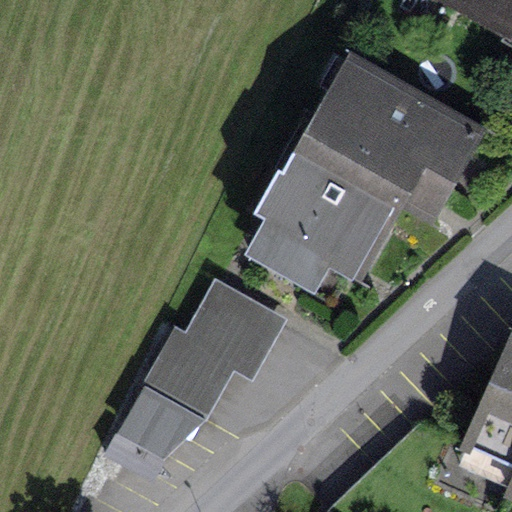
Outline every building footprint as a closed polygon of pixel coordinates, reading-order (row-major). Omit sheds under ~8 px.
[(511,0),(430,0),(511,46),(511,0)] [(265,229),(244,268),(316,307),(331,280),(358,295),(403,213),(434,230),(487,135),(351,61),(284,182),(279,179),(255,224),(265,229)] [(147,389),(119,438),(165,464),(208,423),(234,375),(254,386),(290,322),(214,280),(184,333),(175,329),(146,382),(147,389)] [(458,459),(511,482),(511,336),(464,446),(458,459)] [(511,511),(511,483),(499,511),(511,511)]
